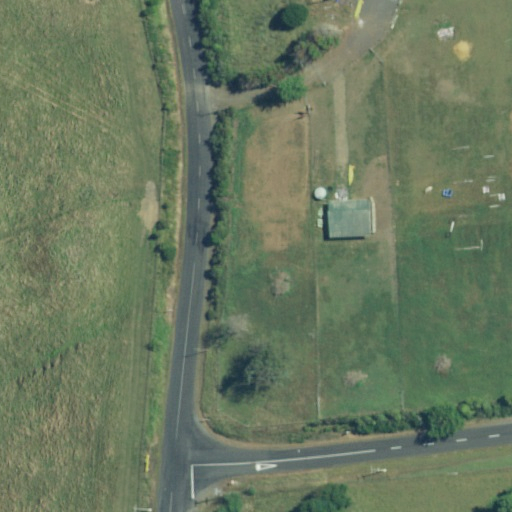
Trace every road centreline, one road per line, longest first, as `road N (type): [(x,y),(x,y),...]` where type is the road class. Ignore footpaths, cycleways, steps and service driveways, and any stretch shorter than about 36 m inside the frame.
road 1 (tertiary): [(176,466),(201,173),(183,0)]
road 2 (unclassified): [(176,466),(511,433)]
